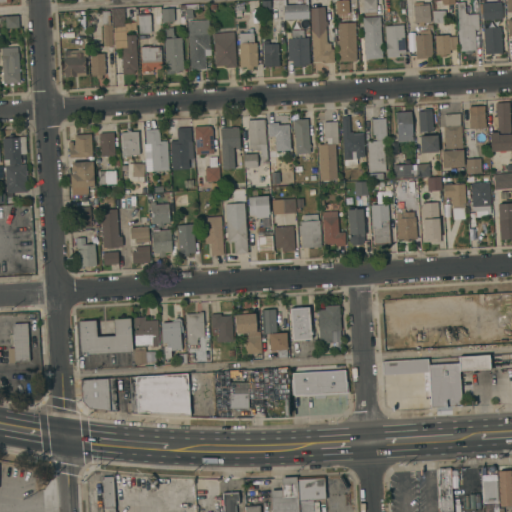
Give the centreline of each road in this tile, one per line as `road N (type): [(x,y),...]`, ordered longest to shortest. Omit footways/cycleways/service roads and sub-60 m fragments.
road 1 (residential): [(0,296),(511,265)]
road 2 (residential): [(0,110),(511,79)]
road 3 (residential): [(64,438),(37,0)]
road 4 (residential): [(373,511),(361,276)]
road 5 (primary): [(172,448),(318,447)]
